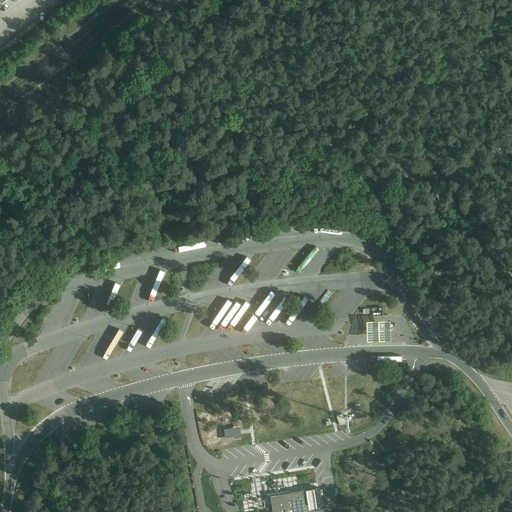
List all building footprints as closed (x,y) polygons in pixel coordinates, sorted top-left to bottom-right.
[(294,298),(298,302),(306,293),(302,290),(294,298)] [(366,320),(366,325),(367,339),(391,338),(390,324),(390,319),(366,320)] [(342,414),(337,415),(340,425),(345,423),(342,414)] [(395,453),(384,459),(388,465),(398,459),(395,453)] [(330,511),(330,507),(309,511),(305,490),(271,496),(273,511),(330,511)]
